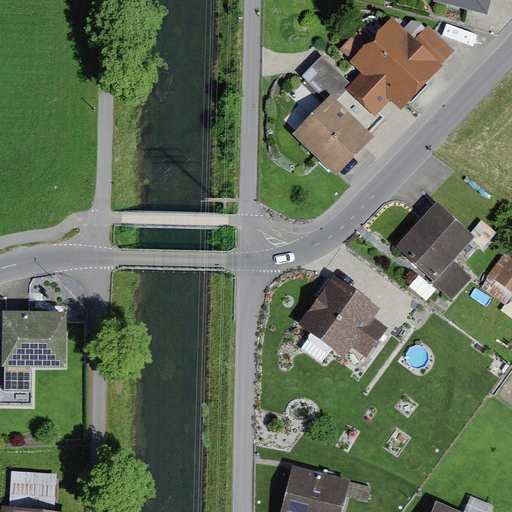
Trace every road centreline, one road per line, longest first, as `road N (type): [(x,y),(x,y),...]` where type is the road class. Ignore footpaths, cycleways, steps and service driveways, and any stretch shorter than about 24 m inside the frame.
road 1 (unclassified): [(249,261),(299,253),(328,238),(511,55)]
road 2 (residential): [(255,0),(249,261)]
road 3 (unclassified): [(101,255),(96,511)]
road 4 (unclassified): [(109,0),(101,255)]
road 5 (residential): [(249,261),(243,511)]
road 6 (unclassified): [(101,255),(249,261)]
